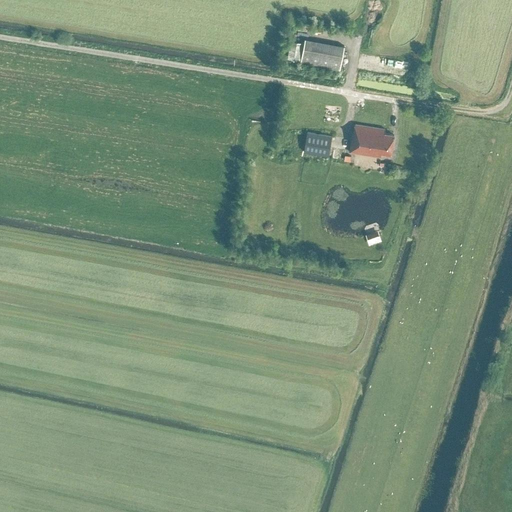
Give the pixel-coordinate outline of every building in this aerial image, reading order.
[(340,69),(344,44),(304,37),(300,61),(340,69)] [(303,42),(290,39),(286,58),(300,60),(303,42)] [(384,132),(385,128),(354,123),(353,131),(352,130),(351,133),(349,133),(349,135),(351,136),(349,150),(380,155),(381,151),(390,153),(393,133),(384,132)] [(303,150),(306,133),(283,129),(280,146),(303,150)] [(306,133),(303,150),(327,154),(331,134),(307,130),(306,133)] [(344,160),(345,149),(333,147),(332,158),(344,160)] [(366,224),(371,242),(384,238),(379,221),(366,224)]
